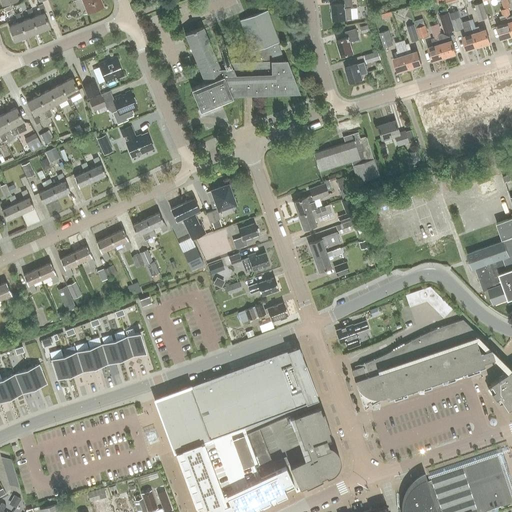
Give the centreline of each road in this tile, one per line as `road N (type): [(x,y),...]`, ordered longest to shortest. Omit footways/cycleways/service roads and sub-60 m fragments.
road 1 (tertiary): [(312,326),(0,437)]
road 2 (tertiary): [(511,332),(433,276),(312,326)]
road 3 (residential): [(0,263),(175,184),(188,168)]
road 4 (residential): [(312,326),(248,147)]
road 5 (residential): [(511,60),(335,111)]
road 6 (residential): [(370,479),(312,326)]
road 7 (residential): [(188,168),(128,19)]
road 8 (unclassified): [(370,479),(511,430)]
road 9 (residential): [(4,69),(128,19)]
